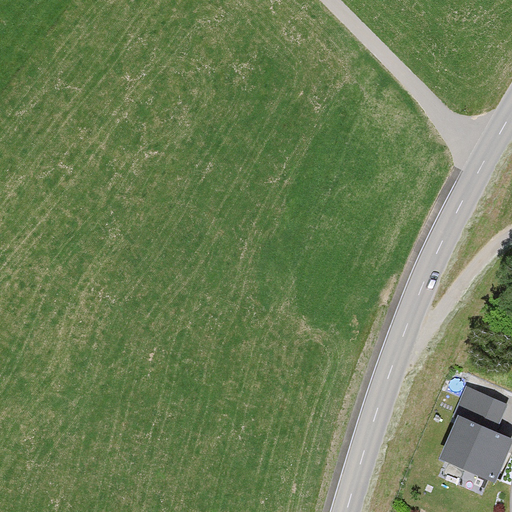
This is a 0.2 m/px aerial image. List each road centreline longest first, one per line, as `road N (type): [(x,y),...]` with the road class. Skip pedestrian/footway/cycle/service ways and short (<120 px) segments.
road 1 (tertiary): [(347,511),(422,285),(486,157)]
road 2 (residential): [(486,157),(331,0)]
